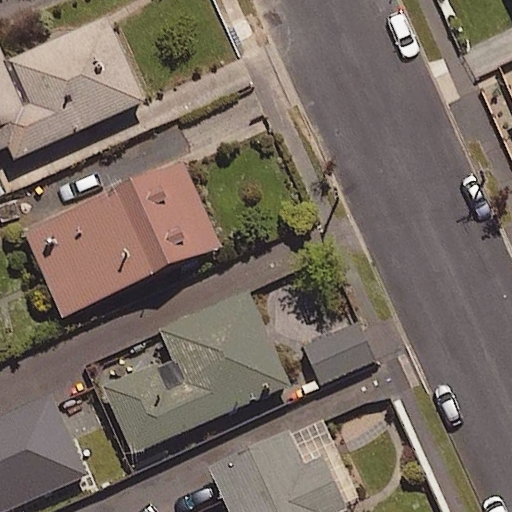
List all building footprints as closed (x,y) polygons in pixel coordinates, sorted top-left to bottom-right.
[(143,93),(105,9),(4,55),(0,47),(0,142),(6,140),(12,154),(143,93)] [(220,242),(183,158),(23,228),(60,312),(220,242)] [(286,380),(245,287),(160,324),(183,377),(165,385),(153,358),(101,381),(131,448),(286,380)] [(375,365),(359,323),(308,342),(324,385),(375,365)] [(0,509),(86,472),(49,387),(0,408),(0,509)] [(301,459),(286,426),(207,462),(230,511),(327,511),(343,504),(318,450),(301,459)]
